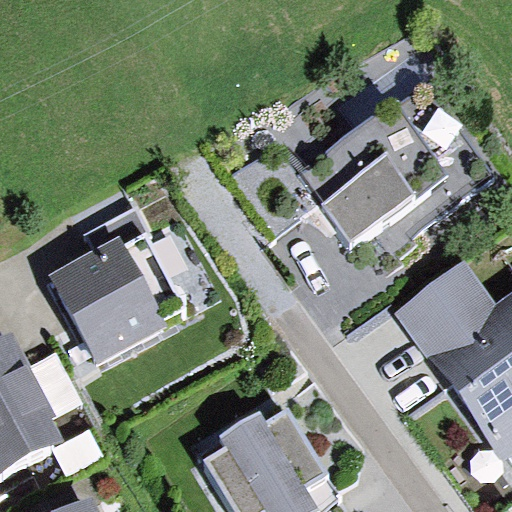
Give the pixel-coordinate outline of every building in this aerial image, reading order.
[(278,148),(229,183),(275,248),(267,255),(325,335),(435,257),(423,241),(502,185),(427,82),(297,175),(278,148)] [(102,249),(53,274),(102,367),(170,331),(165,323),(190,310),(151,235),(158,232),(142,202),(91,228),(102,249)] [(511,295),(498,306),(466,261),(396,311),(508,467),(511,464),(511,295)] [(0,483),(67,450),(55,427),(60,425),(19,344),(11,349),(0,327),(0,483)] [(266,429),(260,418),(217,445),(221,452),(202,463),(231,511),(328,511),(345,502),(291,414),(266,429)] [(98,511),(94,503),(75,511),(98,511)]
